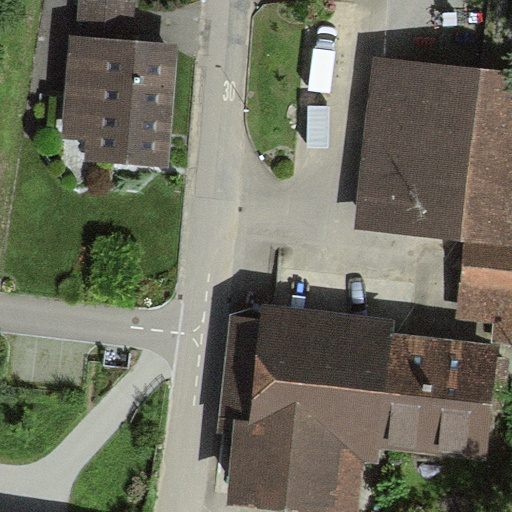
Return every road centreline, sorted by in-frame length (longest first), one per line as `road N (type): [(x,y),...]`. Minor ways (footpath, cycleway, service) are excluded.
road 1 (residential): [(200,336),(224,0)]
road 2 (residential): [(200,336),(0,311)]
road 3 (residential): [(182,511),(200,336)]
